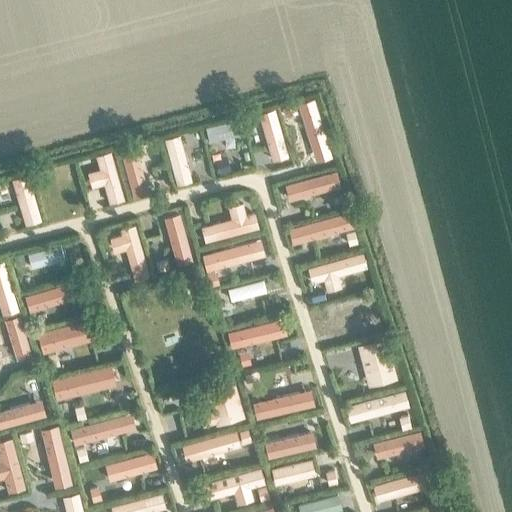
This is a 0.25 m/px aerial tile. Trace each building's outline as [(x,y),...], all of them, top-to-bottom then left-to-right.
[(298,100),(316,159),(332,154),(315,95),(298,100)] [(296,102),(283,105),(285,114),(298,110),(296,102)] [(289,153),(275,105),(259,110),(272,157),(289,153)] [(241,115),(206,123),(209,137),(244,130),(241,115)] [(180,131),(164,136),(177,181),(193,177),(180,131)] [(136,142),(120,146),(134,194),(149,190),(136,142)] [(100,166),(87,169),(92,184),(104,181),(110,200),(125,196),(111,148),(96,152),(100,166)] [(227,154),(216,158),(220,171),(231,168),(227,154)] [(74,160),(42,169),(45,182),(78,173),(74,160)] [(342,183),(338,166),(285,180),(289,197),(326,187),(327,192),(334,190),(332,185),(342,183)] [(29,172),(12,176),(26,221),(42,217),(29,172)] [(6,178),(0,179),(0,189),(8,187),(6,178)] [(247,211),(244,199),(229,203),(232,215),(207,221),(201,223),(206,239),(260,225),(256,209),(247,211)] [(61,202),(47,206),(50,215),(63,211),(61,202)] [(351,208),(288,225),(293,241),(355,224),(351,208)] [(193,257),(180,210),(165,214),(177,261),(193,257)] [(136,221),(120,225),(121,231),(110,234),(114,249),(127,246),(135,277),(150,273),(136,221)] [(355,227),(346,229),(350,242),(358,239),(355,227)] [(261,236),(203,251),(207,268),(266,252),(261,236)] [(62,240),(28,249),(31,264),(66,255),(62,240)] [(368,264),(364,248),(308,264),(312,280),(324,277),(327,287),(341,283),(338,273),(368,264)] [(25,261),(23,251),(13,253),(16,263),(25,261)] [(5,257),(0,258),(0,300),(3,311),(20,306),(5,257)] [(171,266),(168,257),(156,260),(158,269),(171,266)] [(220,281),(216,268),(208,270),(211,283),(220,281)] [(35,281),(31,271),(21,275),(25,285),(35,281)] [(281,282),(278,271),(267,274),(270,285),(281,282)] [(86,274),(25,292),(30,308),(90,290),(86,274)] [(267,288),(264,276),(228,285),(232,297),(233,297),(246,293),(267,288)] [(33,352),(20,311),(5,316),(17,357),(33,352)] [(103,334),(97,313),(37,329),(43,350),(103,334)] [(285,314),(229,328),(233,345),(289,331),(285,314)] [(386,338),(357,345),(364,372),(378,368),(382,380),(396,377),(386,338)] [(252,361),(248,348),(239,350),(242,363),(252,361)] [(57,349),(48,351),(52,364),(60,362),(57,349)] [(232,367),(230,358),(217,361),(220,371),(232,367)] [(111,360),(51,375),(57,396),(116,381),(111,360)] [(259,376),(257,367),(245,370),(247,379),(259,376)] [(207,382),(217,421),(246,413),(235,374),(207,382)] [(316,402),(312,385),(290,390),(253,399),(257,415),(316,402)] [(352,419),(411,403),(406,386),(347,402),(352,419)] [(0,424),(46,412),(42,396),(0,407),(0,424)] [(87,415),(84,402),(75,404),(78,417),(87,415)] [(133,409),(70,425),(75,441),(137,424),(133,409)] [(409,412),(400,414),(403,426),(412,424),(409,412)] [(59,421),(41,425),(55,484),(73,480),(59,421)] [(237,426),(182,442),(187,458),(242,442),(242,441),(238,429),(237,426)] [(249,426),(238,429),(242,441),(252,438),(249,426)] [(34,436),(32,427),(19,430),(21,439),(34,436)] [(421,427),(373,439),(377,455),(425,443),(421,427)] [(313,428),(265,439),(269,454),(317,443),(313,428)] [(13,434),(0,437),(0,456),(0,458),(0,457),(0,477),(4,476),(8,490),(27,485),(13,434)] [(89,456),(85,443),(76,446),(80,459),(89,456)] [(153,448),(106,461),(110,478),(158,465),(153,448)] [(312,455),(272,465),(276,482),(316,473),(312,455)] [(262,464),(203,480),(207,496),(234,489),(238,501),(255,497),(252,485),(267,481),(262,464)] [(374,481),(378,498),(437,482),(433,465),(374,481)] [(335,467),(326,469),(329,483),(339,481),(335,467)] [(102,497),(99,483),(90,486),(93,499),(102,497)] [(267,483),(258,485),(261,499),(270,496),(267,483)] [(441,498),(438,485),(429,488),(432,500),(441,498)] [(85,511),(80,489),(62,493),(65,503),(67,511),(85,511)] [(162,489),(111,503),(113,511),(138,511),(166,505),(162,489)] [(316,511),(337,507),(343,506),(339,491),(298,500),(301,511),(316,511)] [(276,511),(274,503),(240,511),(276,511)]
